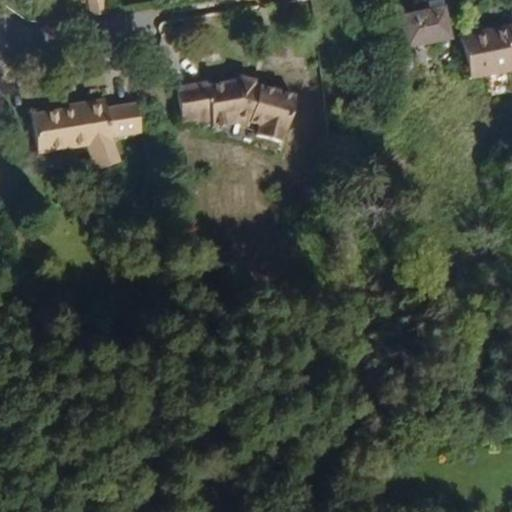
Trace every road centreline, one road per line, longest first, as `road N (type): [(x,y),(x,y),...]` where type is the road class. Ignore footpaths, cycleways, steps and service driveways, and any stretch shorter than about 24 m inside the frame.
road 1 (track): [(0,356),(393,445),(511,420)]
road 2 (residential): [(128,22),(0,41)]
